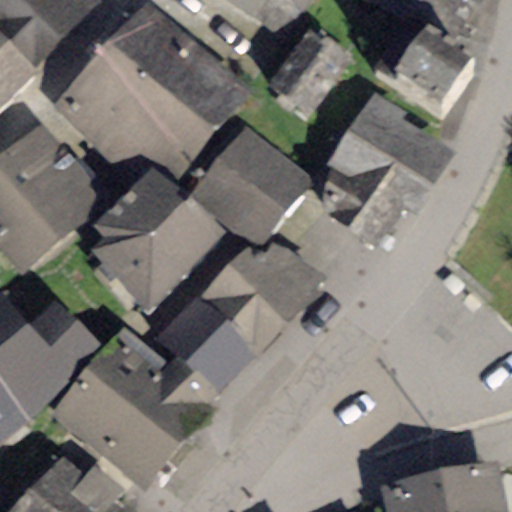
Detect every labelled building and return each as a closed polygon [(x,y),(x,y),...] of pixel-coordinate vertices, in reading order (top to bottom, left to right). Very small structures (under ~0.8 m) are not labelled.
[(63,36),(23,0),(0,0),(0,36),(34,68),(63,36)] [(23,0),(63,36),(97,0),(23,0)] [(226,0),(274,34),(302,14),(310,0),(226,0)] [(371,0),(422,26),(460,51),(487,0),(371,0)] [(250,93),(143,4),(54,109),(138,179),(155,160),(178,179),(250,93)] [(422,26),(394,68),(442,100),(470,57),(460,51),(422,26)] [(303,119),(349,62),(312,32),(265,89),(303,119)] [(0,110),(39,73),(34,68),(0,36),(0,110)] [(405,111),(374,94),(326,165),(332,171),(325,181),(323,191),(323,201),(328,216),(376,255),(403,214),(411,221),(454,153),(401,118),(405,111)] [(0,159),(0,256),(16,276),(105,202),(41,126),(0,159)] [(219,163),(285,215),(313,181),(247,128),(219,163)] [(285,215),(219,163),(190,198),(229,230),(256,251),(285,215)] [(190,198),(151,172),(91,231),(102,244),(90,256),(147,318),(229,230),(190,198)] [(242,246),(197,299),(258,359),(262,354),(323,282),(275,242),(259,261),(242,246)] [(0,293),(0,386),(27,424),(99,346),(53,306),(29,328),(0,293)] [(258,359),(197,299),(156,337),(179,359),(219,398),(258,359)] [(124,331),(83,369),(180,445),(219,398),(179,359),(167,368),(124,331)] [(143,491),(180,445),(83,369),(50,414),(143,491)] [(0,386),(0,446),(27,424),(0,386)] [(61,458),(11,511),(126,511),(113,500),(120,493),(93,468),(84,478),(61,458)] [(505,511),(494,461),(437,473),(445,511),(505,511)] [(445,511),(437,473),(378,485),(383,511),(445,511)] [(0,508),(11,493),(0,484),(0,508)]
